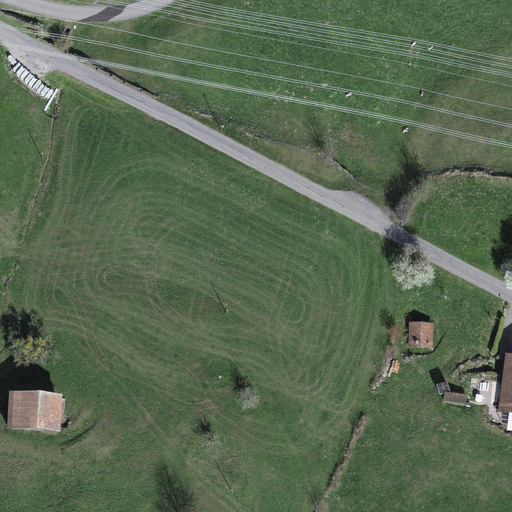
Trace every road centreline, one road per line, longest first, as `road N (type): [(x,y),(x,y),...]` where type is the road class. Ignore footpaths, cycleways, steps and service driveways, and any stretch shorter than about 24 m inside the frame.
road 1 (unclassified): [(0,30),(511,295)]
road 2 (residential): [(159,0),(112,15),(14,0)]
